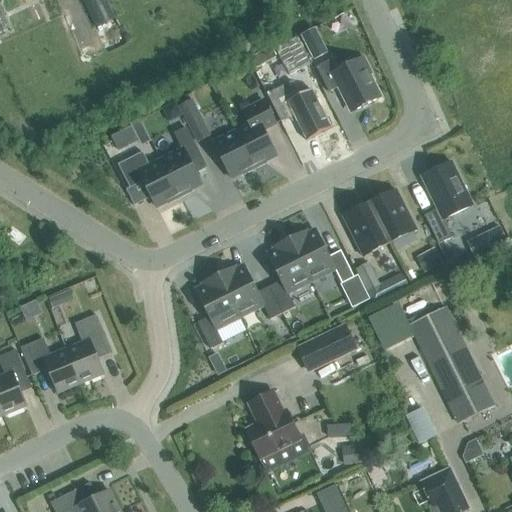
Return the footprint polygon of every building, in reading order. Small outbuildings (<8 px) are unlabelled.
[(113,20),(104,0),(82,0),(95,28),(113,20)] [(297,40),(277,50),(290,76),(311,66),(297,40)] [(321,42),(307,49),(313,61),(328,54),(321,42)] [(331,61),(316,68),(329,93),(340,88),(353,113),(380,99),(368,76),(371,75),(363,60),(337,73),(331,61)] [(293,82),(268,95),(282,123),(294,117),(307,142),(332,130),(312,90),(300,97),(293,82)] [(202,118),(193,100),(180,107),(189,125),(202,118)] [(237,132),(256,170),(267,165),(266,163),(277,157),(264,131),(277,125),(265,101),(244,112),(250,126),(237,132)] [(464,119),(427,138),(433,150),(470,131),(464,119)] [(131,126),(142,148),(151,143),(140,121),(131,126)] [(181,199),(192,193),(191,191),(202,186),(189,160),(200,155),(187,129),(176,135),(184,150),(161,161),(181,199)] [(232,179),(243,174),(244,176),(256,170),(237,132),(214,144),(232,179)] [(169,205),(181,199),(161,161),(150,167),(143,153),(119,165),(131,189),(144,182),(157,208),(168,203),(169,205)] [(453,239),(444,221),(473,207),(452,163),(421,178),(437,211),(425,217),(439,245),(453,239)] [(397,192),(370,205),(390,245),(417,231),(397,192)] [(363,258),(390,245),(370,205),(343,218),(363,258)] [(507,242),(502,231),(492,236),(498,247),(507,242)] [(329,258),(316,232),(308,236),(306,233),(291,241),(311,282),(334,271),(342,285),(354,279),(341,252),(329,258)] [(281,282),(270,288),(283,315),(295,309),(288,294),(311,282),(291,241),(275,249),(276,252),(269,256),(281,282)] [(430,252),(417,259),(425,275),(438,268),(430,252)] [(381,287),(369,263),(355,270),(367,294),(381,287)] [(492,272),(493,276),(503,280),(507,278),(503,266),(492,272)] [(270,321),(283,315),(270,288),(258,294),(245,268),(236,272),(235,269),(219,277),(240,318),(263,306),(270,321)] [(216,329),(240,318),(219,277),(204,285),(205,288),(197,292),(210,318),(198,324),(211,350),(223,344),(216,329)] [(402,277),(393,281),(400,294),(408,289),(402,277)] [(345,292),(353,309),(370,301),(361,284),(345,292)] [(71,291),(60,296),(64,306),(75,301),(71,291)] [(494,409),(444,309),(410,326),(459,425),(494,409)] [(104,376),(94,351),(109,345),(97,316),(76,325),(83,343),(67,350),(81,385),(104,376)] [(310,375),(357,352),(345,326),(297,349),(310,375)] [(59,394),(81,385),(67,350),(51,356),(44,340),(21,349),(33,377),(49,370),(59,394)] [(0,363),(5,376),(0,377),(0,407),(4,417),(27,408),(17,383),(28,379),(16,351),(0,357),(0,363)] [(404,360),(392,364),(405,402),(418,398),(404,360)] [(218,376),(227,371),(223,362),(214,367),(218,376)] [(247,431),(251,439),(250,442),(254,451),(257,452),(261,460),(299,441),(285,413),(283,413),(274,393),(249,405),(259,425),(247,431)] [(421,443),(439,435),(426,406),(408,415),(421,443)] [(344,466),(366,463),(364,444),(342,447),(344,466)] [(433,508),(440,505),(443,511),(463,511),(469,509),(451,469),(422,483),(433,508)] [(341,498),(335,486),(317,495),(322,507),(341,498)] [(80,490),(51,504),(55,511),(119,511),(110,492),(87,503),(80,490)]
